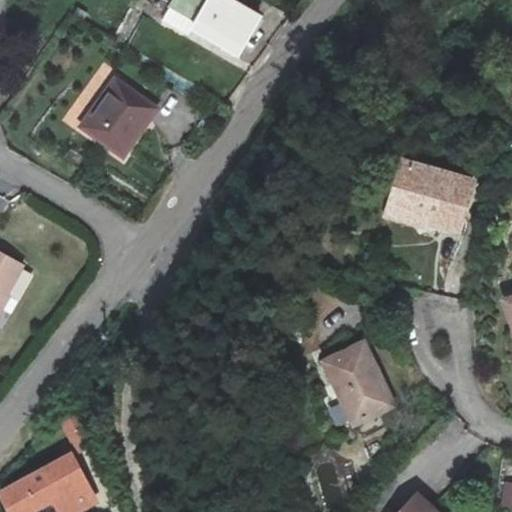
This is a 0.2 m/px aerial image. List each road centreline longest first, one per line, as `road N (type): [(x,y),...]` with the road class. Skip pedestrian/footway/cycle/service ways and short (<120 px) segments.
road 1 (residential): [(331,0),(139,245)]
road 2 (unclassified): [(145,511),(125,399),(144,297),(139,245)]
road 3 (residential): [(139,245),(0,433)]
road 4 (residential): [(139,245),(0,162)]
